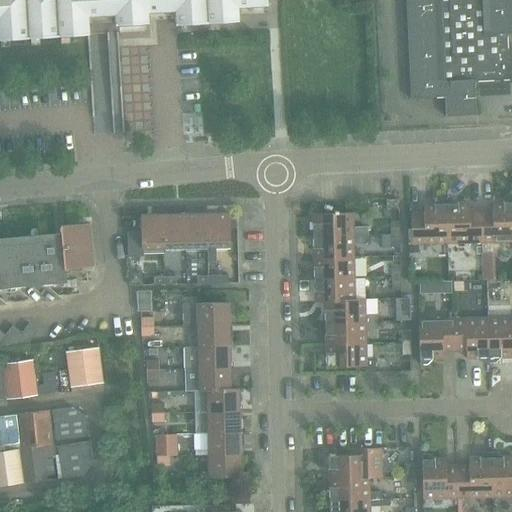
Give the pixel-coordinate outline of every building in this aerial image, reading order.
[(149,27),(148,21),(148,13),(175,11),(176,26),(239,22),(238,7),(267,6),(266,0),(0,0),(0,40),(89,35),(88,16),(115,15),(116,29),(149,27)] [(444,98),(445,117),(475,116),(474,82),(511,80),(511,63),(506,64),(505,35),(511,35),(511,0),(405,0),(410,100),(444,98)] [(480,210),(481,243),(511,242),(511,197),(508,197),(503,202),(492,203),(492,210),(480,210)] [(399,199),(386,200),(386,209),(399,209),(399,199)] [(447,244),(446,199),(439,199),(435,204),(424,204),(424,212),(411,212),(412,245),(417,245),(447,244)] [(446,199),(447,244),(481,243),(480,210),(469,211),(468,203),(457,204),(452,199),(446,199)] [(356,227),(353,229),(352,213),(312,215),(313,237),(368,236),(367,227),(356,227)] [(185,215),(185,248),(207,248),(206,214),(185,215)] [(229,258),(229,247),(228,214),(206,214),(207,248),(208,247),(208,262),(216,262),(216,258),(229,258)] [(164,248),(163,215),(141,216),(141,232),(127,232),(127,257),(142,257),(141,249),(164,248)] [(163,215),(164,248),(185,248),(185,215),(163,215)] [(390,235),(399,235),(399,222),(390,222),(390,235)] [(0,289),(67,283),(66,269),(93,267),(89,224),(60,227),(61,240),(0,245),(0,289)] [(399,235),(390,235),(391,248),(400,247),(399,235)] [(313,259),(354,258),(353,244),(368,243),(368,236),(313,237),(313,259)] [(412,245),(408,245),(409,254),(418,253),(417,245),(412,245)] [(314,280),(354,279),(354,258),(313,259),(314,280)] [(392,278),(400,278),(400,265),(391,266),(392,278)] [(141,271),(129,272),(129,285),(141,285),(141,271)] [(164,285),(164,277),(153,277),(153,285),(164,285)] [(164,277),(164,285),(176,284),(175,277),(164,277)] [(400,278),(392,278),(392,291),(401,291),(400,278)] [(354,279),(314,280),(315,302),(324,302),(355,300),(354,279)] [(463,281),(453,281),(453,291),(463,291),(463,281)] [(430,282),(418,282),(418,295),(426,295),(431,290),(430,282)] [(400,299),(395,299),(396,310),(410,310),(409,299),(400,299)] [(325,324),(377,323),(377,313),(365,314),(365,300),(355,300),(324,302),(325,324)] [(198,326),(230,325),(229,303),(184,304),(185,326),(198,325),(198,326)] [(511,317),(488,318),(489,363),(495,363),(500,358),(511,358),(511,350),(511,317)] [(141,327),(153,327),(153,318),(140,318),(141,327)] [(489,363),(488,318),(454,319),(454,352),(466,351),(466,359),(477,359),(482,363),(489,363)] [(454,352),(454,319),(419,320),(420,365),(427,365),(432,360),(442,360),(442,352),(454,352)] [(325,345),(366,344),(365,329),(377,329),(377,323),(325,324),(325,345)] [(22,333),(10,348),(27,346),(38,331),(29,324),(22,333)] [(198,348),(230,347),(230,325),(198,326),(198,348)] [(6,335),(0,342),(0,349),(10,348),(22,333),(13,326),(6,335)] [(153,327),(141,327),(141,336),(154,336),(153,327)] [(401,343),(410,343),(410,330),(401,330),(401,343)] [(410,343),(401,343),(402,356),(411,355),(410,343)] [(365,366),(365,373),(375,373),(375,358),(366,358),(366,344),(325,345),(326,367),(365,366)] [(185,369),(231,368),(230,347),(198,348),(199,368),(185,368),(185,369)] [(65,354),(69,390),(101,386),(97,350),(65,354)] [(64,358),(34,362),(36,388),(37,396),(57,393),(55,380),(67,378),(64,358)] [(2,364),(7,400),(24,397),(37,396),(32,360),(2,364)] [(146,370),(159,370),(159,361),(146,361),(146,370)] [(185,392),(207,391),(207,390),(231,390),(231,389),(231,368),(185,369),(185,392)] [(159,370),(146,370),(146,379),(159,379),(159,370)] [(207,390),(207,391),(208,412),(240,411),(239,389),(231,389),(231,390),(207,390)] [(151,413),(164,413),(164,404),(151,405),(151,413)] [(55,440),(75,438),(89,436),(87,416),(72,407),(51,410),(53,426),(55,440)] [(15,415),(20,448),(53,444),(48,410),(15,415)] [(208,434),(241,433),(240,411),(208,412),(208,434)] [(164,413),(151,413),(151,422),(151,423),(164,423),(164,413)] [(15,415),(0,416),(0,446),(19,444),(15,415)] [(209,455),(241,455),(241,433),(208,434),(209,455)] [(176,435),(156,435),(156,448),(156,457),(169,456),(169,455),(177,454),(176,435)] [(57,446),(62,477),(63,479),(83,475),(93,461),(90,441),(57,446)] [(20,448),(18,448),(22,482),(27,482),(47,479),(45,460),(56,458),(55,444),(53,444),(20,448)] [(353,449),(353,456),(328,457),(329,479),(369,478),(382,478),(381,448),(353,449)] [(8,451),(0,452),(0,485),(22,482),(19,450),(8,451)] [(457,466),(458,499),(492,498),(491,453),(485,453),(480,458),(469,458),(469,466),(457,466)] [(491,453),(492,498),(511,497),(511,457),(502,457),(498,453),(491,453)] [(458,499),(457,466),(445,466),(445,459),(434,459),(429,454),(422,454),(423,499),(458,499)] [(241,455),(209,455),(209,478),(242,477),(241,455)] [(169,456),(156,457),(157,466),(169,465),(169,456)] [(405,477),(414,477),(413,464),(404,464),(405,477)] [(414,477),(405,477),(405,490),(414,489),(414,477)] [(369,492),(369,478),(329,479),(329,501),(381,499),(381,492),(369,492)] [(329,501),(329,511),(369,511),(370,507),(382,506),(381,499),(329,501)]
